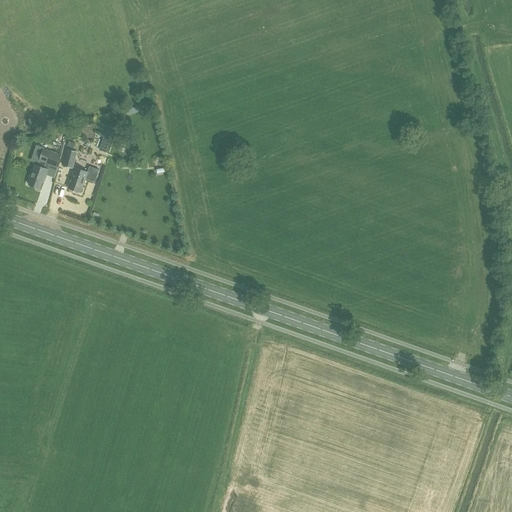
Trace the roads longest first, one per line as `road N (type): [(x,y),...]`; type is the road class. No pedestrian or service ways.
road 1 (primary): [(511,396),(0,216)]
road 2 (track): [(457,0),(511,207)]
